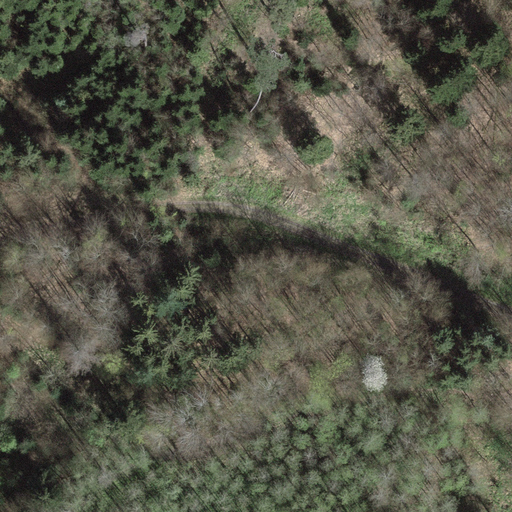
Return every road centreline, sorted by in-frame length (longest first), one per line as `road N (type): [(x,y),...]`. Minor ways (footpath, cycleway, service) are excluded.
road 1 (track): [(0,238),(191,203),(281,214),(511,316)]
road 2 (track): [(98,220),(4,97),(0,80)]
